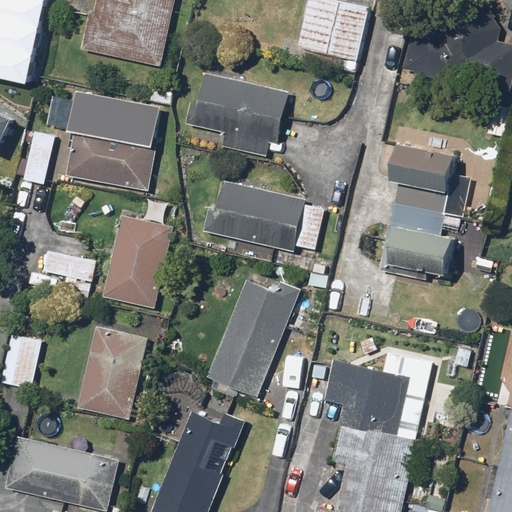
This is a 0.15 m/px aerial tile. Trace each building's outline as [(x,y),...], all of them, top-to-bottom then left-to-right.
[(0,0),(0,74),(34,82),(52,0),(0,0)] [(163,71),(179,0),(100,0),(97,14),(90,12),(81,52),(163,71)] [(371,12),(319,0),(309,0),(297,51),(359,66),(371,12)] [(511,80),(511,44),(415,27),(408,67),(511,85),(511,80)] [(291,95),(205,74),(192,125),(229,134),(226,148),(266,159),(270,143),(278,145),(291,95)] [(116,101),(84,95),(67,180),(148,196),(160,138),(111,128),(116,101)] [(0,153),(15,122),(0,115),(0,153)] [(48,187),(59,137),(33,131),(22,181),(48,187)] [(458,157),(397,144),(389,180),(400,183),(384,261),(446,274),(454,237),(441,234),(458,157)] [(298,247),(315,251),(326,205),(220,181),(208,234),(296,254),(298,247)] [(95,210),(85,197),(55,220),(65,233),(95,210)] [(174,224),(122,213),(104,298),(156,309),(174,224)] [(36,271),(32,289),(89,301),(98,260),(48,250),(44,272),(36,271)] [(303,295),(249,274),(207,380),(260,401),(303,295)] [(150,338),(94,325),(76,406),(132,419),(150,338)] [(511,511),(511,331),(511,332),(496,406),(511,410),(490,511),(511,511)] [(33,390),(44,341),(12,334),(1,382),(33,390)] [(404,511),(435,363),(387,353),(384,368),(333,357),(324,402),(346,407),(342,425),(353,427),(335,511),(404,511)] [(211,511),(243,432),(191,411),(151,511),(211,511)] [(109,511),(122,462),(19,437),(6,490),(95,511),(109,511)]
